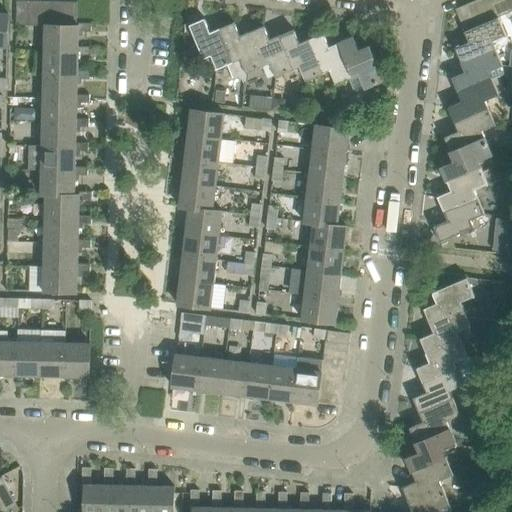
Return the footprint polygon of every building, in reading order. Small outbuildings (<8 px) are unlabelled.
[(29,25),(29,0),(20,0),(17,0),(16,24),(29,25)] [(41,25),(41,1),(29,0),(29,25),(41,25)] [(487,21),(478,0),(475,0),(467,4),(476,26),(487,21)] [(491,0),(478,0),(487,21),(498,16),(491,0)] [(509,12),(504,0),(491,0),(498,16),(504,14),(509,12)] [(53,24),(53,1),(41,1),(41,25),(46,25),(46,24),(53,24)] [(65,25),(65,1),(53,1),(53,24),(65,25)] [(65,25),(77,25),(77,22),(78,1),(65,1),(65,25)] [(465,31),(476,26),(467,4),(456,8),(465,31)] [(0,46),(8,46),(9,13),(0,12),(0,46)] [(456,47),(462,61),(496,48),(507,43),(508,39),(498,16),(487,21),(476,26),(465,31),(469,41),(456,47)] [(235,61),(221,27),(211,32),(205,18),(190,24),(204,58),(211,55),(217,69),(228,64),(235,61)] [(235,21),(221,27),(235,61),(228,64),(234,78),(246,80),(246,73),(265,65),(251,31),(241,35),(235,21)] [(79,25),(77,25),(65,25),(53,24),(46,24),(46,25),(45,48),(91,49),(91,46),(79,46),(79,30),(92,30),(92,22),(79,22),(79,25)] [(265,25),(251,31),(265,65),(270,63),(276,76),(295,68),(281,35),(270,39),(265,25)] [(325,72),(310,38),(300,43),(294,29),(281,35),(295,68),(300,66),(306,80),(325,72)] [(324,32),(310,38),(325,72),(330,70),(335,83),(349,77),(350,79),(355,77),(340,42),(330,46),(324,32)] [(355,91),(384,79),(370,45),(359,50),(354,36),(340,42),(355,77),(350,79),(355,91)] [(44,72),(91,74),(91,70),(78,70),(79,54),(91,54),(91,49),(45,48),(44,72)] [(452,77),(458,91),(492,77),(490,71),(503,65),(496,48),(462,61),(466,71),(452,77)] [(44,96),(90,98),(90,94),(78,94),(78,78),(90,78),(91,74),(44,72),(44,96)] [(498,75),(492,77),(500,95),(504,95),(511,96),(511,90),(510,86),(510,85),(506,87),(504,88),(498,75)] [(492,77),(458,91),(462,101),(449,107),(455,121),(489,107),(486,100),(500,95),(492,77)] [(226,90),(216,89),(215,101),(225,102),(226,90)] [(262,95),(261,108),(273,110),(274,97),(274,96),(262,95)] [(43,120),(89,122),(89,118),(77,118),(77,102),(90,102),(90,98),(44,96),(43,120)] [(274,97),(273,110),(285,111),(286,103),(283,98),(274,97)] [(318,105),(317,116),(331,118),(333,107),(318,105)] [(445,136),(451,151),(486,137),(483,130),(496,125),(489,107),(455,121),(459,131),(445,136)] [(225,113),(192,109),(189,133),(222,137),(225,113)] [(263,118),(261,130),(270,131),(272,119),(263,118)] [(43,145),(89,146),(89,142),(76,142),(77,126),(89,126),(89,122),(43,120),(43,145)] [(279,120),(278,132),(298,134),(299,122),(279,120)] [(313,148),(347,152),(350,128),(316,124),(313,148)] [(222,137),(189,133),(186,157),(219,161),(222,137)] [(479,161),(493,155),(486,137),(451,151),(455,160),(441,166),(448,181),(482,167),(479,161)] [(29,168),(42,169),(88,170),(88,166),(76,166),(76,150),(89,150),(89,146),(43,145),(30,144),(29,168)] [(344,176),(347,152),(313,148),(310,172),(344,176)] [(266,167),(267,155),(258,154),(257,166),(266,167)] [(274,168),(282,169),(284,157),(275,156),(274,168)] [(219,161),(186,157),(183,181),(216,184),(219,161)] [(256,178),(264,179),(266,167),(257,166),(256,178)] [(452,190),(438,196),(444,211),(478,196),(475,190),(489,184),(482,167),(448,181),(452,190)] [(274,168),(272,180),(281,181),(282,169),(274,168)] [(41,193),(76,194),(76,174),(88,174),(88,170),(42,169),(41,193)] [(307,196),(341,200),(344,176),(310,172),(307,196)] [(216,184),(183,181),(180,206),(189,207),(223,211),(223,210),(213,209),(216,184)] [(46,217),(92,218),(92,215),(80,215),(80,199),(92,199),(93,191),(80,191),(80,194),(76,194),(41,193),(41,194),(46,194),(46,217)] [(338,224),(341,200),(307,196),(305,220),(338,224)] [(485,214),(478,196),(444,211),(448,220),(434,226),(441,241),(451,236),(474,226),(472,220),(485,214)] [(253,202),(251,214),(260,215),(261,203),(253,202)] [(269,204),(268,216),(277,217),(278,205),(269,204)] [(223,211),(189,207),(187,231),(220,234),(223,211)] [(511,208),(502,208),(501,216),(511,217),(511,208)] [(259,227),(260,215),(251,214),(250,226),(259,227)] [(275,229),(277,217),(268,216),(266,228),(275,229)] [(45,242),(91,243),(91,239),(79,239),(79,223),(92,223),(92,218),(46,217),(45,242)] [(497,218),(493,250),(508,251),(511,219),(497,218)] [(311,245),(345,249),(347,225),(338,224),(305,220),(304,221),(314,223),(311,245)] [(18,229),(8,229),(8,241),(18,241),(18,229)] [(220,234),(187,231),(184,256),(217,259),(220,234)] [(45,266),(91,267),(91,263),(78,263),(79,247),(91,247),(91,243),(45,242),(44,266),(45,266)] [(342,274),(345,249),(311,245),(308,270),(342,274)] [(245,263),(254,264),(256,251),(247,250),(245,263)] [(262,265),(271,266),(272,253),(264,252),(262,265)] [(217,259),(184,256),(181,281),(214,284),(217,259)] [(245,263),(244,275),(253,276),(254,264),(245,263)] [(261,277),(269,278),(271,266),(262,265),(261,277)] [(44,291),(78,292),(78,271),(91,271),(91,267),(45,266),(44,266),(44,291)] [(305,295),(339,298),(342,274),(308,270),(305,295)] [(475,296),(467,277),(433,291),(438,302),(424,308),(430,322),(464,308),(461,301),(475,296)] [(214,284),(181,281),(178,303),(211,307),(214,284)] [(336,323),(339,298),(305,295),(302,319),(336,323)] [(8,298),(0,297),(0,307),(8,308),(8,298)] [(43,309),(43,299),(31,298),(31,309),(43,309)] [(55,309),(55,299),(43,299),(43,309),(55,309)] [(248,312),(250,300),(241,299),(240,311),(248,312)] [(80,308),(92,309),(92,306),(92,300),(80,300),(80,308)] [(265,314),(267,302),(258,301),(256,313),(265,314)] [(421,338),(427,352),(461,339),(458,332),(472,326),(494,328),(495,318),(467,315),(464,308),(430,322),(434,332),(421,338)] [(194,313),(182,312),(181,321),(193,322),(194,313)] [(217,326),(229,328),(230,318),(218,316),(217,326)] [(242,319),(230,318),(229,328),(241,329),(242,319)] [(265,332),(277,334),(279,324),(267,322),(265,332)] [(291,325),(279,324),(277,334),(289,335),(291,325)] [(300,337),(301,327),(293,326),(292,336),(300,337)] [(315,328),(314,338),(326,340),(327,330),(315,328)] [(41,375),(65,376),(66,342),(67,330),(42,329),(42,342),(41,375)] [(326,340),(326,341),(349,344),(351,333),(327,330),(326,340)] [(468,356),(461,339),(427,352),(431,362),(417,367),(423,382),(457,368),(455,361),(468,356)] [(0,374),(17,375),(18,341),(0,340),(0,374)] [(41,375),(42,342),(18,341),(17,375),(41,375)] [(348,356),(349,344),(326,341),(324,354),(348,356)] [(90,376),(91,343),(66,342),(65,376),(90,376)] [(173,386),(197,389),(201,356),(177,353),(173,386)] [(324,354),(322,366),(346,369),(348,356),(324,354)] [(197,389),(221,392),(225,359),(201,356),(197,389)] [(221,392),(245,395),(249,362),(225,359),(221,392)] [(245,395),(269,398),(274,365),(249,362),(245,395)] [(269,398),(294,401),(298,368),(274,365),(269,398)] [(322,366),(322,371),(321,378),(345,381),(346,369),(322,366)] [(318,401),(320,389),(321,378),(322,371),(298,368),(294,401),(318,404),(318,401)] [(465,385),(457,368),(423,382),(427,391),(413,397),(420,412),(454,398),(451,391),(465,385)] [(321,378),(320,389),(343,392),(345,381),(321,378)] [(494,379),(482,378),(481,386),(493,388),(494,379)] [(494,390),(483,388),(481,401),(492,403),(494,390)] [(343,392),(320,389),(318,401),(342,404),(343,392)] [(410,427),(416,442),(450,428),(447,421),(461,415),(454,398),(420,412),(424,421),(410,427)] [(458,445),(450,428),(416,442),(420,451),(406,457),(413,471),(447,458),(444,451),(458,445)] [(464,453),(486,456),(486,449),(465,446),(464,453)] [(403,486),(409,501),(443,486),(440,480),(454,475),(447,458),(413,471),(416,481),(403,486)] [(83,467),(83,485),(85,485),(84,511),(106,511),(108,484),(105,484),(91,484),(91,467),(83,467)] [(105,467),(105,484),(108,484),(106,511),(129,511),(130,485),(127,485),(113,484),(113,468),(108,468),(105,467)] [(127,468),(127,485),(130,485),(129,511),(151,511),(153,485),(149,485),(135,485),(136,468),(130,468),(127,468)] [(149,469),(149,485),(153,485),(151,511),(174,511),(175,486),(157,486),(157,469),(153,469),(149,469)] [(0,511),(9,511),(18,508),(0,476),(0,475),(0,511)] [(451,504),(443,486),(409,501),(413,510),(408,511),(449,511),(451,511),(451,508),(450,505),(451,504)] [(191,489),(191,507),(193,507),(193,511),(215,511),(215,507),(213,507),(199,507),(200,490),(191,489)] [(213,490),(213,507),(215,507),(215,511),(237,511),(238,507),(235,507),(221,507),(222,490),(216,490),(213,490)] [(235,490),(235,507),(238,507),(237,511),(259,511),(260,508),(257,508),(243,507),(244,491),(238,490),(235,490)] [(257,491),(257,508),(260,508),(259,511),(281,511),(282,508),(279,508),(265,508),(266,491),(260,491),(257,491)] [(279,491),(279,508),(282,508),(281,511),(304,511),(304,509),(301,509),(287,508),(288,492),(282,491),(279,491)] [(301,492),(301,509),(304,509),(304,511),(326,511),(327,510),(323,509),(309,509),(310,492),(305,492),(301,492)] [(323,492),(323,509),(327,510),(326,511),(348,511),(349,510),(345,510),(331,509),(331,493),(327,492),(323,492)] [(345,493),(345,510),(349,510),(348,511),(370,511),(371,510),(353,510),(353,493),(349,493),(345,493)] [(479,509),(480,497),(468,496),(467,507),(479,509)]
